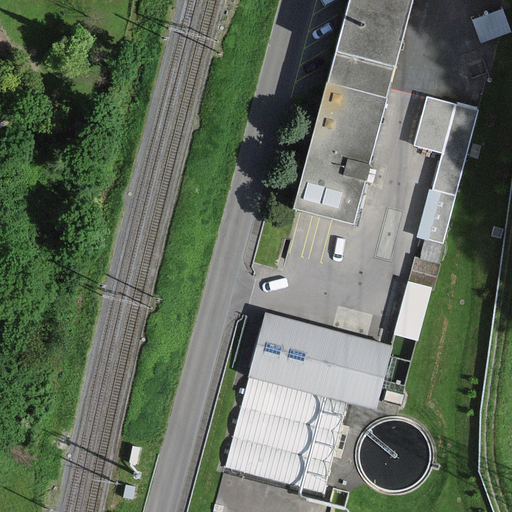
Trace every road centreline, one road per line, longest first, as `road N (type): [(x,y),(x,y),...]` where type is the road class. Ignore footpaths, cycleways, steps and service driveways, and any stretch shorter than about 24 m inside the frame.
road 1 (unclassified): [(162,511),(298,0)]
road 2 (track): [(511,251),(490,414),(489,470),(504,511)]
